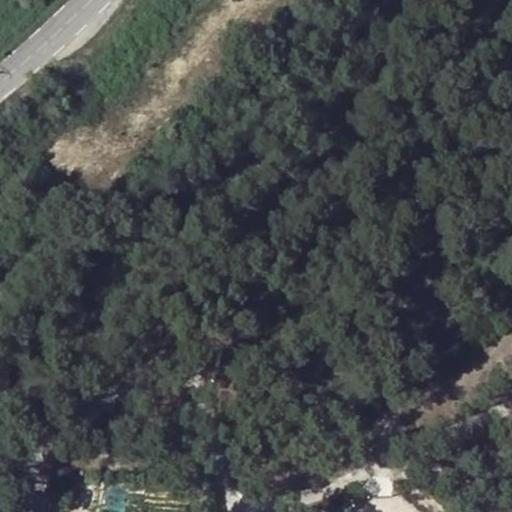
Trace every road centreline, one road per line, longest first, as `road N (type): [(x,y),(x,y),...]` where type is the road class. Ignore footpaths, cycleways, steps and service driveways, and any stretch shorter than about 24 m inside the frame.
road 1 (unclassified): [(0,454),(43,445),(120,364),(153,360),(188,375),(239,511)]
road 2 (unclassified): [(269,511),(511,401)]
